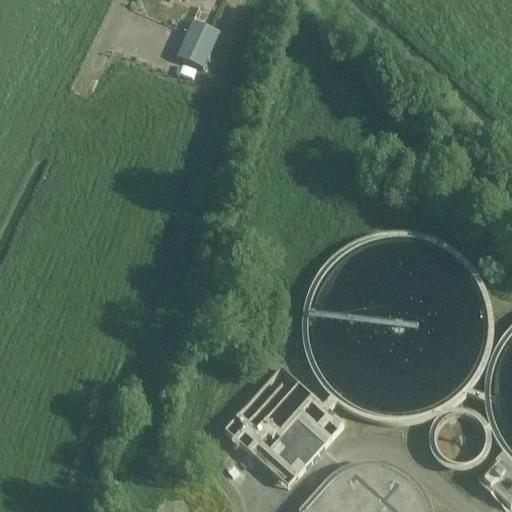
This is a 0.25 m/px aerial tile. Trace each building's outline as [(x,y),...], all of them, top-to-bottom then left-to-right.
[(203,71),(219,34),(193,23),(177,60),(203,71)] [(344,428),(281,372),(225,435),(288,491),(344,428)] [(493,450),(493,444),(493,438),(491,433),(489,428),(485,423),(480,418),(475,415),(470,413),(464,412),(457,413),(452,414),(446,416),(441,420),(436,425),(433,431),(431,436),(430,443),(431,449),(432,454),(435,460),(438,465),(444,470),(448,473),(454,474),(459,475),(468,475),(474,473),(480,470),(484,467),(488,462),(491,456),(493,450)] [(511,478),(496,464),(476,487),(503,511),(511,501),(511,478)] [(432,511),(429,502),(422,493),(408,480),(391,472),(373,470),(354,472),(339,479),(326,490),(305,511),(432,511)]
